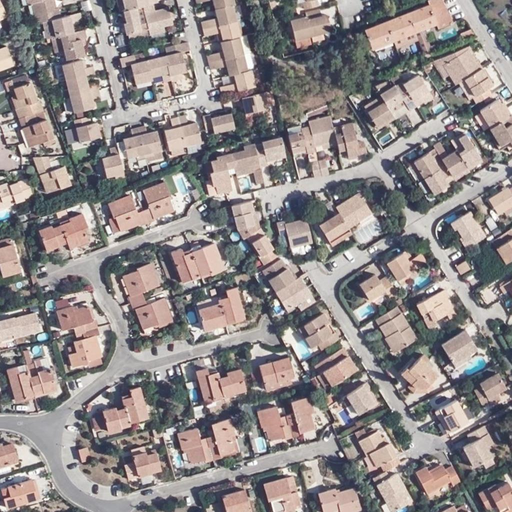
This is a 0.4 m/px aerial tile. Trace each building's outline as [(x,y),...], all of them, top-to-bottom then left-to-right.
[(120,0),(113,0),(116,14),(121,12),(123,12),(120,0)] [(120,0),(123,12),(141,7),(151,5),(156,4),(155,0),(120,0)] [(232,0),(193,0),(195,4),(208,1),(207,0),(210,0),(212,10),(232,5),(234,5),(232,0)] [(309,0),(304,1),(301,2),(302,9),(317,5),(315,0),(309,0)] [(441,0),(439,0),(428,4),(436,24),(438,28),(453,22),(450,14),(448,14),(446,7),(444,7),(441,0)] [(31,6),(36,24),(42,23),(60,18),(57,9),(56,9),(53,10),(50,1),(31,6)] [(436,24),(428,4),(364,30),(372,49),(393,40),(415,32),(436,24)] [(152,12),(151,5),(141,7),(143,14),(152,12)] [(199,23),(201,30),(235,21),(232,5),(212,10),(215,19),(215,22),(213,23),(212,20),(199,23)] [(123,12),(121,12),(123,24),(122,24),(124,35),(126,35),(139,32),(139,34),(147,32),(143,14),(141,7),(123,12)] [(305,16),(309,36),(330,31),(326,14),(321,15),(319,8),(304,12),(305,16)] [(143,14),(147,32),(148,36),(162,33),(161,27),(170,26),(166,9),(152,12),(143,14)] [(60,18),(42,23),(46,40),(50,39),(58,37),(73,34),(71,27),(68,28),(67,25),(71,24),(81,22),(79,14),(60,18)] [(308,37),(309,36),(305,16),(290,20),(294,40),(308,37)] [(218,34),(220,42),(238,38),(235,21),(201,30),(202,38),(215,35),(215,31),(217,31),(218,34)] [(62,52),(65,61),(83,56),(81,47),(80,40),(83,39),(85,39),(83,31),(73,34),(58,37),(62,52)] [(139,32),(126,35),(127,41),(148,37),(148,36),(147,32),(139,34),(139,32)] [(415,32),(393,40),(396,48),(417,40),(415,32)] [(205,56),(207,63),(249,53),(245,36),(241,37),(238,38),(220,42),(218,42),(220,53),(205,56)] [(58,37),(50,39),(54,54),(62,52),(58,37)] [(310,44),(308,37),(294,40),(296,48),(310,44)] [(180,53),(188,51),(186,43),(174,46),(175,54),(165,56),(164,57),(168,76),(178,74),(185,72),(180,53)] [(0,48),(0,67),(13,63),(7,46),(0,48)] [(175,54),(174,46),(163,49),(165,56),(175,54)] [(467,47),(465,48),(473,62),(476,61),(467,47)] [(447,75),(454,85),(458,83),(463,80),(480,69),(476,61),(473,62),(465,48),(438,59),(447,75)] [(225,67),(227,77),(233,75),(250,71),(253,70),(249,53),(207,63),(209,71),(222,68),(221,64),(224,64),(225,67)] [(142,54),(132,57),(134,64),(144,62),(142,54)] [(132,56),(118,60),(120,68),(129,66),(134,85),(151,81),(150,78),(146,61),(144,62),(134,64),(132,57),(132,56)] [(146,61),(150,78),(160,76),(161,83),(170,81),(168,76),(164,57),(146,61)] [(438,59),(432,62),(442,78),(447,75),(438,59)] [(62,66),(66,82),(85,77),(94,74),(92,67),(86,69),(83,69),(81,61),(62,66)] [(53,68),(57,84),(66,82),(62,66),(53,68)] [(254,87),(260,85),(257,69),(253,70),(250,71),(254,87)] [(470,99),(474,105),(489,96),(486,89),(491,86),(480,69),(463,80),(473,97),(470,99)] [(220,96),(254,87),(250,71),(233,75),(234,84),(235,87),(232,88),(232,85),(229,85),(218,88),(220,96)] [(401,84),(414,105),(421,101),(420,98),(428,93),(417,74),(401,84)] [(66,82),(69,97),(98,90),(96,82),(87,85),(85,77),(66,82)] [(468,100),(470,99),(473,97),(463,80),(458,83),(468,100)] [(15,109),(18,118),(42,110),(39,100),(36,101),(29,82),(14,88),(16,96),(20,107),(16,108),(15,109)] [(392,85),(379,93),(380,96),(390,112),(403,104),(407,109),(414,105),(401,84),(400,82),(393,86),(392,85)] [(98,90),(69,97),(73,113),(93,108),(91,100),(94,99),(99,98),(98,90)] [(266,109),(262,93),(233,100),(235,107),(240,106),(243,115),(266,109)] [(420,98),(421,101),(423,104),(431,99),(428,93),(420,98)] [(12,98),(16,108),(20,107),(16,96),(12,98)] [(384,123),(393,118),(393,117),(390,112),(380,96),(363,106),(375,125),(382,120),(384,123)] [(488,129),(509,116),(504,108),(501,110),(499,104),(496,101),(477,112),(488,129)] [(390,112),(393,117),(407,109),(403,104),(390,112)] [(42,110),(18,118),(25,137),(28,135),(32,146),(42,143),(53,139),(42,110)] [(201,118),(205,131),(212,129),(213,134),(234,129),(230,115),(210,120),(209,116),(201,118)] [(307,120),(309,126),(314,146),(321,144),(322,149),(336,145),(332,126),(330,115),(307,120)] [(511,120),(509,116),(488,129),(487,129),(498,146),(506,141),(511,149),(511,148),(511,120)] [(177,118),(184,147),(199,143),(195,123),(186,125),(184,117),(177,118)] [(87,118),(73,121),(78,143),(99,137),(95,123),(89,124),(87,118)] [(168,151),(184,147),(177,118),(169,120),(171,129),(163,131),(168,151)] [(336,145),(338,154),(347,152),(348,158),(357,157),(356,153),(365,151),(363,142),(360,139),(358,139),(356,133),(353,133),(351,121),(332,126),(336,145)] [(300,126),(286,129),(292,153),(307,149),(308,152),(310,163),(317,161),(317,160),(314,146),(309,126),(301,129),(300,126)] [(137,129),(144,158),(152,156),(151,153),(160,151),(155,131),(146,134),(144,127),(137,129)] [(135,157),(136,161),(144,158),(137,129),(130,131),(131,137),(122,140),(126,159),(135,157)] [(454,137),(448,141),(454,150),(464,167),(477,159),(463,134),(455,138),(454,137)] [(261,144),(254,146),(259,162),(260,167),(268,164),(267,160),(285,156),(280,136),(261,141),(261,144)] [(235,166),(236,171),(253,167),(252,164),(259,162),(254,146),(254,142),(243,145),(244,149),(231,152),(235,166)] [(438,143),(431,146),(432,149),(435,152),(443,166),(449,176),(464,167),(454,150),(445,155),(438,143)] [(115,180),(124,178),(116,148),(109,150),(111,157),(102,159),(106,178),(115,176),(115,180)] [(144,158),(145,161),(161,158),(160,151),(151,153),(152,156),(144,158)] [(227,168),(235,166),(231,152),(216,156),(216,159),(204,162),(208,179),(211,179),(213,185),(215,184),(217,193),(232,189),(228,173),(223,174),(222,169),(227,168)] [(430,155),(427,152),(411,162),(421,179),(443,166),(435,152),(430,155)] [(47,156),(34,157),(40,174),(42,173),(49,191),(70,184),(63,165),(59,166),(56,159),(48,161),(47,156)] [(137,167),(146,165),(145,161),(144,158),(136,161),(137,167)] [(317,161),(321,175),(328,174),(324,158),(317,160),(317,161)] [(479,162),(477,159),(464,167),(466,170),(479,162)] [(310,163),(313,177),(321,175),(317,161),(310,163)] [(406,165),(416,182),(421,179),(411,162),(406,165)] [(152,174),(159,171),(158,166),(150,167),(152,174)] [(453,183),(452,180),(449,176),(443,166),(421,179),(422,180),(427,189),(430,194),(446,185),(447,186),(453,183)] [(236,171),(237,175),(254,171),(253,170),(253,167),(236,171)] [(452,180),(467,171),(466,170),(464,167),(449,176),(452,180)] [(253,170),(254,171),(256,184),(264,182),(260,169),(253,170)] [(42,173),(40,174),(46,192),(49,191),(42,173)] [(13,203),(33,196),(27,179),(7,186),(6,183),(0,185),(0,207),(4,206),(2,203),(12,200),(13,203)] [(423,192),(427,189),(422,180),(417,183),(423,192)] [(150,209),(143,211),(147,223),(154,221),(153,219),(173,212),(167,197),(170,196),(165,182),(143,191),(150,209)] [(511,186),(508,189),(507,187),(488,199),(497,214),(502,211),(511,205),(511,186)] [(333,206),(337,212),(347,227),(356,221),(357,223),(370,215),(356,192),(333,206)] [(147,223),(143,211),(137,213),(130,196),(108,204),(113,218),(115,218),(120,231),(120,232),(140,224),(141,225),(147,223)] [(244,238),(246,237),(257,229),(254,224),(251,212),(254,211),(251,201),(232,205),(237,228),(244,238)] [(29,212),(38,209),(36,204),(27,207),(29,212)] [(504,215),(511,210),(511,205),(502,211),(504,215)] [(68,219),(65,209),(56,212),(59,223),(68,219)] [(468,211),(449,223),(454,230),(456,229),(462,240),(460,241),(464,247),(484,236),(468,211)] [(330,245),(350,233),(347,227),(337,212),(317,224),(330,245)] [(82,214),(68,219),(59,223),(65,239),(67,243),(69,249),(87,241),(83,229),(87,228),(82,214)] [(115,218),(113,218),(109,220),(114,233),(120,231),(115,218)] [(290,249),(312,244),(306,220),(285,225),(284,222),(276,224),(279,237),(286,235),(290,249)] [(65,239),(59,223),(38,231),(45,251),(57,246),(56,243),(65,239)] [(246,237),(263,264),(277,256),(268,241),(265,243),(261,236),(263,234),(260,228),(257,229),(246,237)] [(511,233),(509,229),(491,241),(495,248),(498,246),(507,261),(511,258),(511,233)] [(0,269),(2,277),(20,272),(11,238),(0,241),(0,269)] [(60,252),(69,249),(67,243),(57,246),(60,252)] [(191,252),(200,275),(201,278),(221,270),(216,258),(219,257),(214,243),(191,252)] [(498,246),(495,248),(504,263),(507,261),(498,246)] [(182,282),(200,275),(191,252),(190,250),(182,252),(181,249),(171,253),(182,282)] [(397,280),(415,268),(422,264),(417,255),(412,258),(407,262),(406,259),(410,256),(406,250),(386,262),(397,280)] [(417,255),(422,264),(425,262),(420,253),(417,255)] [(216,258),(221,270),(224,269),(219,257),(216,258)] [(262,270),(275,291),(296,278),(292,271),(289,273),(285,266),(280,259),(262,270)] [(464,260),(454,266),(458,274),(468,267),(464,260)] [(150,264),(136,269),(137,271),(122,276),(130,296),(128,297),(133,310),(135,309),(142,329),(157,324),(158,326),(172,320),(164,298),(146,305),(141,293),(159,286),(150,264)] [(418,275),(415,268),(397,280),(401,285),(418,275)] [(396,293),(386,276),(379,280),(374,273),(371,276),(366,279),(359,284),(369,300),(376,295),(384,290),(389,298),(396,293)] [(38,285),(35,274),(30,276),(33,286),(38,285)] [(296,278),(275,291),(286,310),(311,295),(300,276),(296,278)] [(511,287),(511,289),(511,277),(499,286),(503,292),(508,289),(511,287)] [(224,322),(224,323),(243,317),(236,288),(225,291),(227,297),(219,300),(219,304),(224,322)] [(455,316),(447,301),(442,304),(440,301),(446,298),(448,297),(444,289),(416,304),(428,329),(436,326),(433,321),(446,315),(449,319),(455,316)] [(381,303),(389,298),(384,290),(376,295),(381,303)] [(219,304),(219,300),(217,297),(196,304),(197,310),(219,304)] [(68,305),(66,298),(54,301),(56,308),(68,305)] [(204,331),(212,328),(211,325),(224,322),(219,304),(197,310),(204,331)] [(73,327),(75,334),(98,328),(95,321),(91,322),(91,319),(88,309),(87,306),(77,309),(76,306),(56,312),(62,330),(73,327)] [(395,306),(375,319),(380,326),(383,324),(389,334),(387,336),(396,351),(416,339),(395,306)] [(309,334),(305,337),(312,348),(318,344),(321,349),(338,338),(334,331),(331,333),(325,324),(328,322),(322,312),(303,324),(309,334)] [(10,322),(9,319),(0,321),(0,340),(1,340),(0,338),(13,334),(13,337),(40,331),(35,313),(15,319),(16,321),(10,322)] [(328,322),(325,324),(331,333),(334,331),(328,322)] [(309,334),(303,324),(299,327),(305,337),(309,334)] [(383,324),(380,326),(386,337),(387,336),(389,334),(383,324)] [(98,328),(75,334),(72,336),(77,352),(69,355),(72,367),(86,363),(87,363),(87,361),(99,357),(101,357),(95,336),(100,335),(98,328)] [(452,363),(468,354),(476,349),(464,330),(441,344),(452,363)] [(393,353),(396,351),(387,336),(386,337),(383,338),(393,353)] [(21,347),(15,348),(18,359),(24,358),(21,347)] [(323,371),(331,384),(356,370),(350,360),(347,362),(344,358),(347,356),(343,348),(315,364),(320,373),(323,371)] [(400,373),(410,383),(416,389),(424,388),(428,384),(436,375),(425,364),(428,360),(422,354),(407,369),(405,367),(400,373)] [(471,358),(468,354),(452,363),(455,368),(471,358)] [(24,357),(26,364),(34,362),(37,371),(42,370),(39,359),(30,362),(28,356),(24,357)] [(87,363),(86,363),(87,367),(101,364),(99,357),(87,361),(87,363)] [(264,385),(288,379),(293,378),(288,357),(259,365),(264,385)] [(26,364),(26,365),(33,392),(42,389),(43,392),(56,389),(51,373),(54,372),(53,367),(42,370),(37,371),(34,362),(26,364)] [(33,392),(26,365),(7,370),(16,401),(34,395),(33,392)] [(196,371),(205,401),(223,396),(218,378),(218,375),(217,372),(208,375),(207,372),(206,368),(196,371)] [(218,378),(223,396),(245,390),(238,369),(227,372),(228,376),(218,378)] [(324,389),(331,384),(323,371),(320,373),(316,375),(324,389)] [(497,393),(505,389),(498,374),(473,387),(482,406),(490,403),(491,405),(500,400),(497,393)] [(289,384),(288,379),(264,385),(266,390),(289,384)] [(357,414),(373,404),(365,391),(368,390),(369,389),(365,383),(345,395),(357,414)] [(416,389),(410,383),(406,386),(413,393),(425,393),(432,387),(428,384),(424,388),(416,389)] [(125,408),(129,423),(148,418),(139,387),(129,390),(130,394),(122,397),(125,408)] [(223,396),(224,399),(246,393),(245,390),(223,396)] [(365,391),(373,404),(375,403),(368,390),(365,391)] [(34,395),(16,401),(17,403),(35,398),(34,395)] [(223,396),(205,401),(206,404),(224,399),(223,396)] [(293,413),(286,416),(292,437),(300,435),(299,432),(315,428),(311,414),(314,413),(309,397),(291,402),(293,413)] [(450,431),(467,422),(456,400),(434,411),(438,419),(440,418),(442,416),(450,431)] [(292,437),(286,416),(279,418),(276,406),(257,411),(261,427),(265,426),(266,430),(269,441),(285,437),(285,439),(292,437)] [(130,426),(129,423),(125,408),(116,410),(115,407),(102,410),(108,432),(130,426)] [(206,415),(205,409),(194,413),(195,418),(206,415)] [(440,418),(447,433),(450,431),(442,416),(440,418)] [(214,435),(207,438),(213,460),(220,458),(220,455),(234,451),(230,436),(234,435),(229,419),(211,424),(214,435)] [(488,433),(484,425),(467,434),(471,441),(463,446),(465,450),(467,455),(473,466),(482,461),(485,466),(494,461),(486,446),(481,437),(488,433)] [(178,433),(183,449),(186,448),(187,452),(189,462),(204,459),(205,462),(213,460),(207,438),(200,440),(197,428),(178,433)] [(355,433),(359,440),(376,431),(375,428),(366,432),(364,428),(355,433)] [(380,464),(384,471),(385,471),(400,462),(389,442),(388,442),(385,444),(382,438),(378,430),(376,431),(359,440),(367,455),(370,453),(377,466),(380,464)] [(492,442),(488,433),(481,437),(486,446),(492,442)] [(239,453),(234,435),(230,436),(234,451),(220,455),(220,458),(239,453)] [(0,465),(9,463),(16,461),(12,443),(1,446),(0,443),(0,465)] [(87,448),(79,451),(82,461),(90,459),(87,448)] [(150,470),(159,467),(155,453),(146,455),(145,452),(133,456),(138,476),(151,473),(150,470)] [(0,473),(11,471),(9,463),(0,465),(0,473)] [(460,481),(451,464),(444,468),(442,464),(429,472),(425,465),(415,471),(426,492),(450,479),(452,485),(460,481)] [(384,471),(373,477),(377,484),(389,478),(385,471),(384,471)] [(389,478),(377,484),(391,511),(408,504),(400,489),(403,487),(397,474),(389,478)] [(301,507),(293,477),(264,485),(271,511),(295,511),(294,510),(301,507)] [(31,480),(8,487),(11,495),(7,497),(3,498),(6,508),(37,499),(31,480)] [(496,504),(497,508),(505,504),(508,508),(511,506),(511,490),(507,481),(497,487),(495,483),(478,492),(486,509),(496,504)] [(400,489),(408,504),(412,501),(403,487),(400,489)] [(360,508),(358,500),(355,488),(339,492),(335,493),(335,490),(334,489),(318,493),(323,511),(329,511),(340,509),(340,511),(351,511),(360,510),(360,508)] [(244,490),(222,495),(226,511),(241,511),(249,510),(244,490)]
